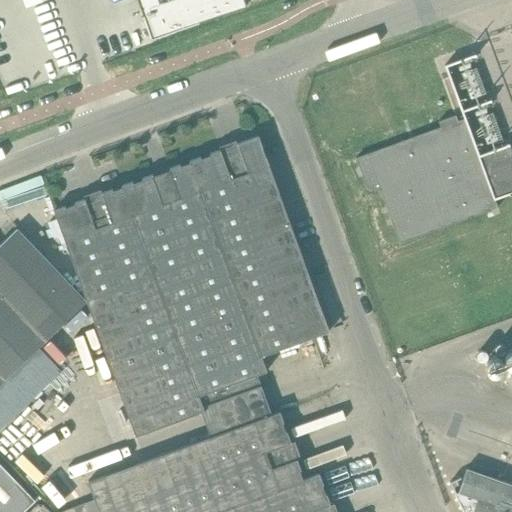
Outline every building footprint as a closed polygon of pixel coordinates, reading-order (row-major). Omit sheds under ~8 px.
[(244,0),(137,0),(151,39),(199,22),(246,6),(244,0)] [(245,0),(248,8),(272,0),(245,0)] [(511,152),(476,53),(444,65),(464,118),(457,120),(455,115),(438,121),(440,127),(355,158),(366,188),(377,184),(399,243),(497,207),(494,199),(511,192),(511,152)] [(258,136),(190,160),(261,356),(329,331),(258,136)] [(190,160),(122,185),(53,210),(86,301),(135,436),(238,398),(232,383),(267,371),(261,356),(190,160)] [(17,228),(0,244),(0,383),(4,380),(27,357),(38,348),(45,341),(69,318),(86,301),(17,228)] [(505,368),(505,366),(505,364),(504,362),(503,360),(501,359),(500,358),(498,357),(496,357),(494,357),(493,358),(491,359),(489,360),(488,361),(487,363),(487,365),(487,367),(487,369),(488,370),(489,372),(490,373),(492,374),(494,375),(495,375),(497,375),(499,375),(501,374),(502,372),(503,371),(504,369),(505,368)] [(210,437),(87,481),(94,500),(98,511),(332,511),(319,474),(304,479),(279,412),(273,414),(271,414),(269,415),(210,437)] [(0,511),(21,511),(34,500),(0,463),(0,511)] [(452,481),(449,482),(451,485),(453,490),(463,511),(511,511),(511,484),(466,468),(464,475),(460,477),(458,478),(452,481)]
